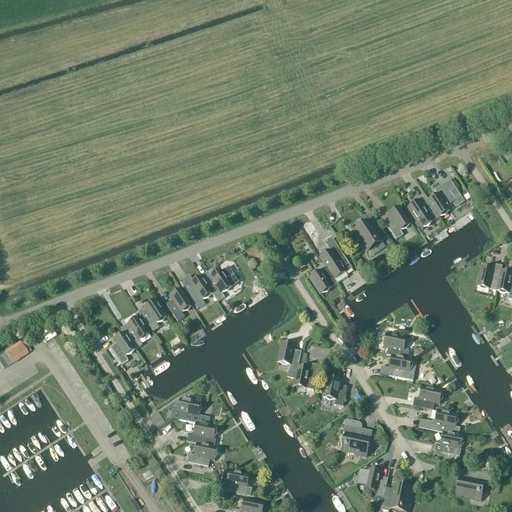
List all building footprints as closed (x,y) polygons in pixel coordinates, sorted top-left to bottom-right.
[(436,214),(436,215),(439,219),(449,212),(447,209),(448,208),(447,207),(453,204),(456,208),(464,203),(450,181),(435,191),(438,195),(428,201),(428,202),(436,214)] [(439,219),(436,215),(436,214),(428,202),(428,201),(425,197),(408,208),(409,211),(407,212),(418,229),(420,227),(422,230),(439,219)] [(403,236),(400,232),(410,226),(399,208),(388,215),(391,219),(384,224),(396,241),(403,236)] [(368,222),(353,232),(367,254),(388,240),(372,215),(366,218),(365,217),(368,222)] [(335,281),(352,270),(338,248),(331,253),(320,259),(326,268),(309,279),(321,296),(338,285),(335,281)] [(497,287),(498,287),(501,272),(502,267),(494,266),(493,270),(481,268),(477,288),(489,291),(490,286),(497,287)] [(210,277),(207,274),(201,278),(206,286),(212,295),(217,304),(224,299),(222,295),(238,284),(228,268),(221,272),(220,271),(210,277)] [(511,279),(511,280),(511,278),(511,274),(501,272),(498,287),(497,287),(496,293),(508,295),(507,300),(511,300),(511,279)] [(206,286),(201,278),(201,277),(190,284),(193,289),(186,293),(198,310),(205,306),(202,302),(212,295),(206,286)] [(185,318),(182,314),(192,308),(180,290),(170,297),(173,301),(166,306),(177,323),(185,318)] [(159,329),(157,325),(167,318),(155,301),(145,308),(147,312),(141,317),(152,334),(159,329)] [(127,325),(130,329),(124,334),(135,351),(142,347),(139,342),(149,336),(138,318),(127,325)] [(128,362),(125,358),(135,351),(124,334),(113,340),(116,345),(110,349),(121,366),(128,362)] [(391,357),(407,361),(407,360),(409,352),(404,351),(406,340),(386,335),(383,348),(388,349),(386,356),(391,357)] [(28,355),(21,344),(6,354),(13,365),(28,355)] [(278,364),(290,367),(287,379),(295,381),(296,373),(297,373),(298,368),(301,353),(293,351),(295,346),(282,344),(278,364)] [(409,373),(412,361),(407,360),(407,361),(391,357),(389,369),(394,370),(392,378),(413,382),(414,374),(409,373)] [(309,370),(298,368),(297,373),(296,373),(295,381),(293,388),(313,392),(319,367),(310,365),(309,370)] [(334,407),(343,408),(347,388),(339,386),(340,381),(328,379),(324,399),(335,402),(334,407)] [(434,404),(439,405),(442,393),(421,389),(419,400),(414,399),(412,408),(433,412),(434,404)] [(202,425),(216,429),(217,422),(203,419),(203,418),(198,417),(202,399),(182,395),(181,401),(180,401),(178,413),(183,414),(181,422),(196,425),(202,426),(202,425)] [(317,402),(314,397),(309,400),(312,405),(317,402)] [(458,437),(460,429),(455,428),(457,416),(437,412),(432,432),(443,434),(458,437)] [(370,440),(360,438),(362,429),(362,427),(361,426),(361,425),(360,423),(359,422),(357,421),(346,419),(344,426),(343,434),(345,435),(341,453),(367,458),(370,440)] [(197,445),(207,447),(208,440),(214,441),(216,429),(202,425),(202,426),(196,425),(193,436),(188,435),(187,443),(197,446),(197,445)] [(436,445),(434,453),(459,458),(463,438),(458,437),(443,434),(440,446),(436,445)] [(214,461),(217,449),(207,447),(197,445),(197,446),(194,457),(189,456),(188,464),(208,468),(210,460),(214,461)] [(364,490),(376,493),(375,498),(373,507),(381,508),(383,500),(383,499),(388,479),(380,478),(381,473),(369,470),(364,490)] [(491,485),(493,477),(474,473),(466,472),(465,479),(459,478),(455,496),(481,502),(485,484),(491,485)] [(222,492),(250,498),(252,490),(247,489),(249,477),(229,473),(227,484),(224,484),(222,492)] [(391,501),(383,499),(383,500),(381,508),(380,511),(383,511),(388,511),(389,511),(392,511),(407,511),(412,489),(394,485),(391,501)] [(262,511),(264,505),(244,500),(241,511),(262,511)]
